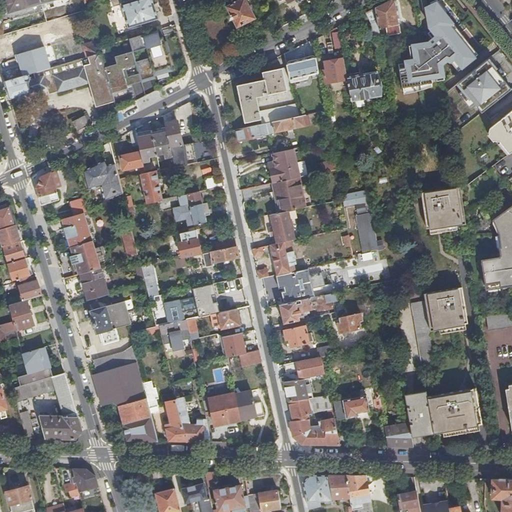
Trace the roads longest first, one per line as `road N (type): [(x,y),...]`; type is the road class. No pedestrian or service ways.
road 1 (residential): [(290,460),(220,119),(205,84)]
road 2 (residential): [(18,170),(101,457)]
road 3 (residential): [(290,460),(511,466)]
road 4 (residential): [(205,84),(18,170)]
road 5 (residential): [(101,457),(290,460)]
road 6 (residential): [(365,0),(205,84)]
